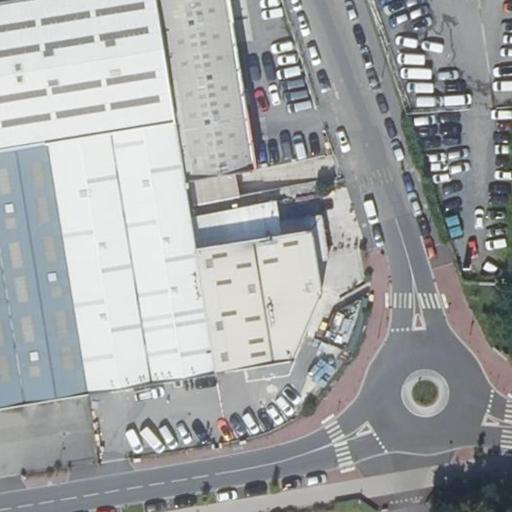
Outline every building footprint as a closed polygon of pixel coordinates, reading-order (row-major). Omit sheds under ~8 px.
[(0,0),(0,149),(44,142),(171,122),(157,34),(151,0),(19,0),(0,0)] [(224,0),(151,0),(157,34),(171,122),(181,190),(201,186),(200,179),(249,171),(224,0)] [(44,142),(84,396),(288,363),(317,296),(311,262),(323,261),(322,252),(315,252),(313,243),(320,241),(317,218),(275,224),(272,203),(185,217),(181,190),(171,122),(44,142)] [(44,142),(0,149),(0,409),(84,396),(44,142)] [(315,252),(322,252),(320,241),(313,243),(315,252)]
